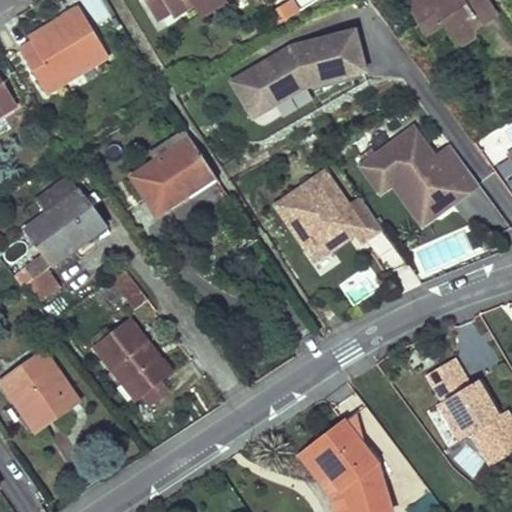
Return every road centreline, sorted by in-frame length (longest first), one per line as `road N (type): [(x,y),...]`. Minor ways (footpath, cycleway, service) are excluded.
road 1 (residential): [(511,262),(358,335),(90,511)]
road 2 (unknown): [(226,422),(213,357),(95,178)]
road 3 (unknown): [(511,151),(399,15)]
